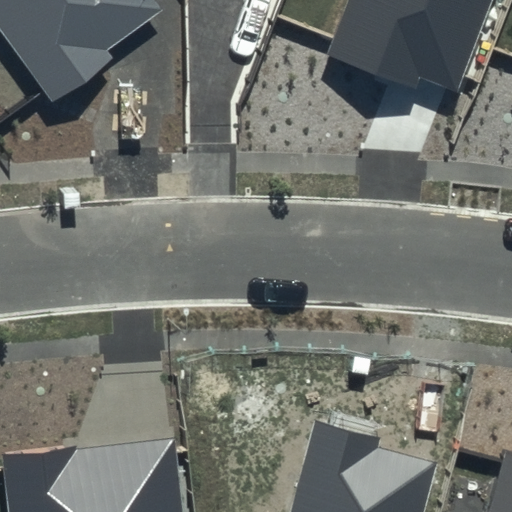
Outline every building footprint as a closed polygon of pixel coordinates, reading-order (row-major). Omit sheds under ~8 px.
[(0,0),(0,31),(51,102),(112,57),(107,49),(162,9),(155,0),(0,0)] [(492,0),(348,0),(328,54),(415,87),(420,75),(458,90),(492,0)] [(377,447),(380,436),(315,419),(291,511),(422,511),(436,462),(377,447)] [(184,511),(176,433),(0,451),(0,458),(5,511),(184,511)] [(511,511),(511,451),(503,450),(486,511),(511,511)]
